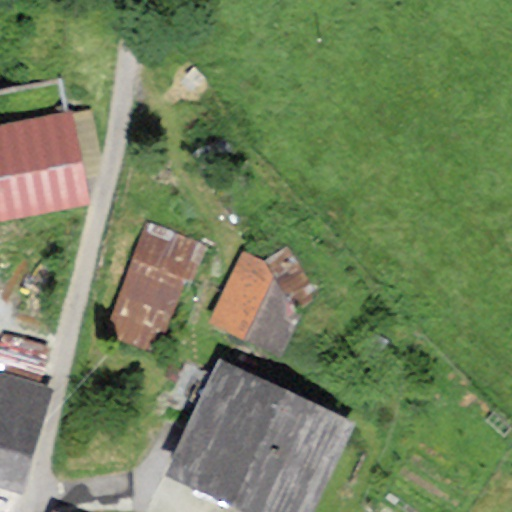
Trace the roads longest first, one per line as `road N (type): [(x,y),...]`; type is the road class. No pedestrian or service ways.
road 1 (track): [(124,0),(67,311)]
road 2 (residential): [(18,511),(67,311)]
